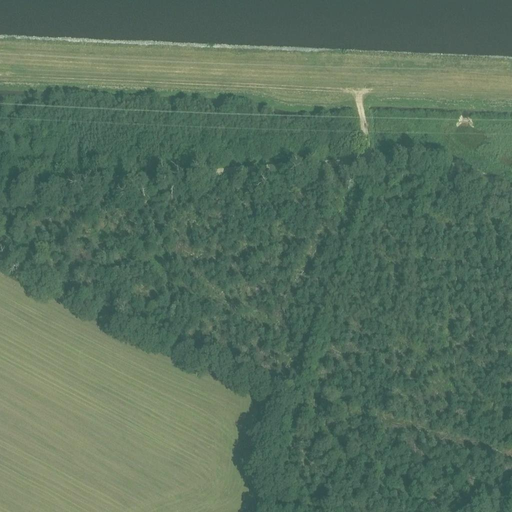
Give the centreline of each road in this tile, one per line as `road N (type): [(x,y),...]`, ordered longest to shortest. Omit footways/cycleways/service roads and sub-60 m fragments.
road 1 (track): [(370,159),(0,189)]
road 2 (track): [(0,75),(338,91)]
road 3 (track): [(338,91),(511,98)]
road 4 (track): [(511,193),(444,159),(370,159)]
